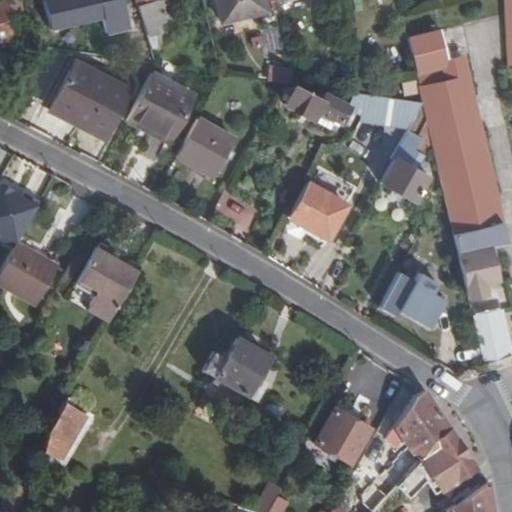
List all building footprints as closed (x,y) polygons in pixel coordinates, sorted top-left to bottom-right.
[(8,22),(3,0),(0,0),(0,42),(12,40),(8,22)] [(3,0),(8,22),(23,19),(18,0),(3,0)] [(42,0),(50,33),(101,21),(105,37),(129,31),(122,0),(42,0)] [(141,20),(143,28),(174,19),(172,12),(165,14),(161,0),(137,6),(141,20)] [(262,0),(215,0),(220,20),(265,10),(262,0)] [(137,6),(135,3),(127,5),(131,24),(141,20),(137,6)] [(468,298),(485,294),(482,282),(496,279),(489,249),(506,245),(501,222),(502,222),(474,100),(472,101),(462,56),(447,59),(440,30),(407,37),(422,102),(431,140),(468,298)] [(127,89),(73,61),(51,105),(86,124),(83,128),(101,137),(127,89)] [(291,69),(270,66),(268,80),(280,82),(295,84),(291,69)] [(169,137),(192,94),(150,72),(125,120),(141,129),(144,124),(169,137)] [(347,106),(323,93),(320,98),(294,85),(284,104),(311,119),(316,110),(339,122),(347,126),(355,112),(346,107),(347,106)] [(361,115),(372,95),(359,93),(352,92),(347,106),(346,107),(355,112),(361,115)] [(361,115),(359,120),(408,126),(421,102),(372,95),(361,115)] [(422,102),(421,102),(408,126),(406,129),(421,137),(414,150),(423,155),(431,140),(422,102)] [(311,119),(334,132),(339,122),(316,110),(311,119)] [(175,155),(212,176),(233,139),(195,118),(175,155)] [(414,201),(427,176),(415,169),(423,155),(414,150),(421,137),(406,129),(390,158),(393,159),(380,182),(414,201)] [(327,239),(346,205),(306,183),(288,216),(327,239)] [(0,283),(35,303),(56,266),(14,243),(0,268),(0,283)] [(95,246),(74,283),(94,294),(88,305),(110,317),(137,269),(95,246)] [(407,255),(378,307),(393,315),(396,309),(398,307),(416,317),(414,320),(430,328),(446,301),(432,293),(437,283),(417,272),(422,264),(407,255)] [(398,307),(396,309),(414,320),(416,317),(398,307)] [(510,355),(501,308),(472,315),(484,365),(510,355)] [(267,355),(236,338),(224,358),(212,351),(202,370),(254,399),(264,381),(255,376),(267,355)] [(389,430),(397,441),(401,438),(406,446),(373,481),(375,482),(363,495),(362,501),(370,511),(372,509),(383,497),(396,484),(418,460),(428,441),(448,428),(422,389),(413,395),(389,430)] [(86,415),(63,401),(46,431),(41,451),(60,459),(86,415)] [(370,428),(334,408),(314,443),(350,463),(370,428)] [(474,467),(448,428),(428,441),(418,460),(396,484),(404,491),(409,496),(422,482),(431,495),(440,490),(474,467)] [(450,506),(485,484),(474,467),(440,490),(450,506)] [(212,495),(159,475),(156,485),(210,505),(212,495)] [(271,482),(255,511),(256,511),(266,511),(276,495),(280,488),(271,482)] [(0,508),(0,511),(15,511),(23,487),(7,483),(0,508)] [(445,508),(445,511),(490,511),(486,483),(485,484),(450,506),(445,508)] [(383,497),(391,504),(404,491),(396,484),(383,497)] [(280,511),(286,501),(276,495),(266,511),(280,511)] [(329,511),(347,511),(336,500),(329,511)]
